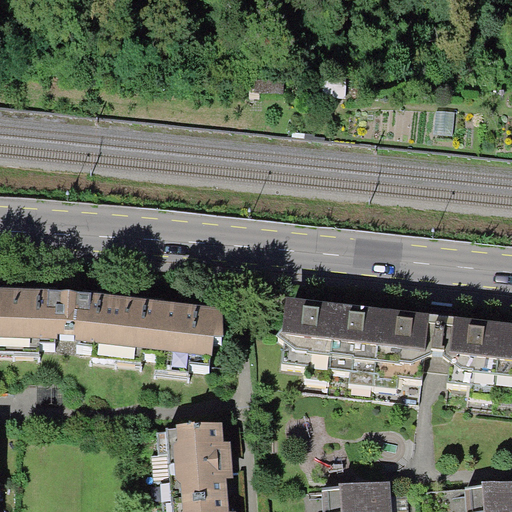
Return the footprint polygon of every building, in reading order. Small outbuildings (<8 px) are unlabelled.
[(59,340),(76,340),(75,345),(79,345),(78,352),(91,354),(90,364),(142,370),(143,360),(156,361),(155,375),(189,379),(190,370),(210,372),(214,340),(222,341),(226,312),(70,295),(55,295),(0,293),(0,357),(41,359),(42,345),(59,346),(59,340)] [(511,326),(443,319),(286,302),(284,331),(278,338),(284,343),(282,365),(423,382),(426,359),(432,357),(438,358),(446,359),(452,363),(448,386),(511,392),(511,326)] [(174,511),(226,511),(224,482),(234,481),(231,444),(223,445),(221,425),(168,429),(174,511)] [(326,511),(393,511),(393,507),(391,481),(324,486),(326,511)] [(466,511),(511,511),(511,484),(465,488),(466,511)]
